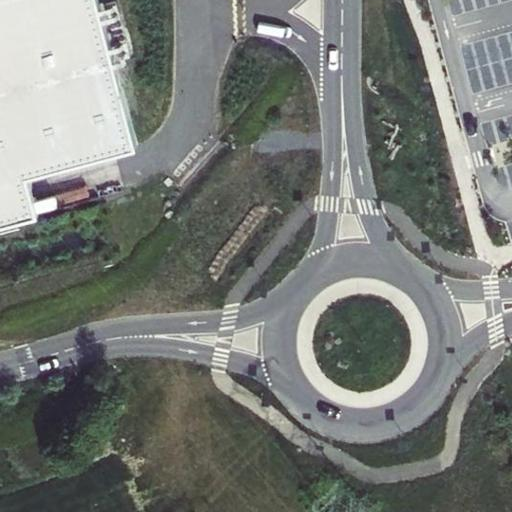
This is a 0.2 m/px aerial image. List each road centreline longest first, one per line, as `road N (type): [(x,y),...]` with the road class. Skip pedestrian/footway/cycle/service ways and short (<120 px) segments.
road 1 (tertiary): [(287,384),(314,413),(350,427),(389,424),(422,404),(443,371),(447,334),(428,289),(397,266)]
road 2 (tertiary): [(289,300),(228,321),(132,327),(84,346)]
road 3 (tertiary): [(84,346),(179,346),(262,368),(287,384)]
road 4 (tertiary): [(397,266),(366,206),(341,74)]
road 5 (tertiary): [(341,74),(316,272)]
